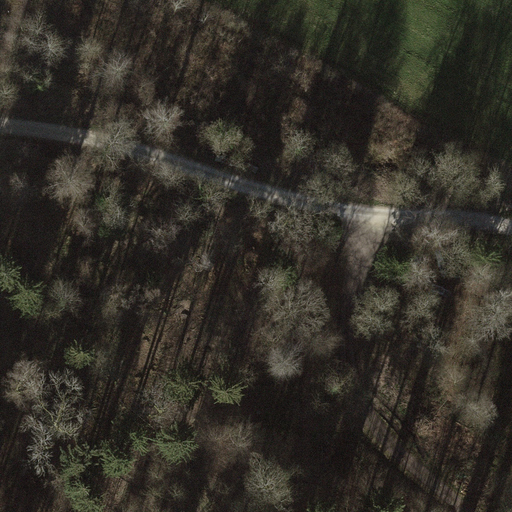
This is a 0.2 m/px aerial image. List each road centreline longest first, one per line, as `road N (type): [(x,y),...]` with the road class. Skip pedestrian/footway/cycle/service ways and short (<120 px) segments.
road 1 (track): [(0,126),(64,133),(371,215),(473,218),(511,228)]
road 2 (track): [(371,215),(348,331),(352,381),(367,416),(467,511)]
